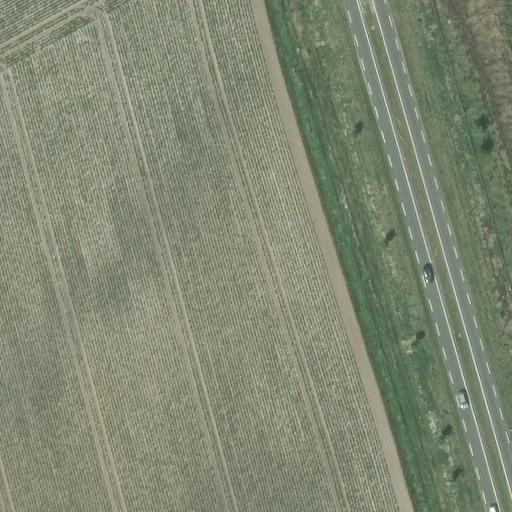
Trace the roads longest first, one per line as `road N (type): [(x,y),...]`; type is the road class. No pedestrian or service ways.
road 1 (primary): [(351,0),(492,511)]
road 2 (primary): [(511,482),(377,0)]
